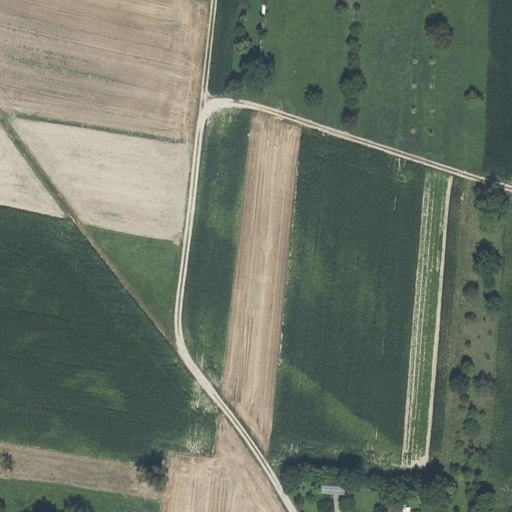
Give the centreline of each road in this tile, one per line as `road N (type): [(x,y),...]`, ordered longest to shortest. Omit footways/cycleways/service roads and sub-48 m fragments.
road 1 (track): [(290,504),(176,344),(202,106),(216,100),(285,114),(511,187)]
road 2 (track): [(0,120),(176,344)]
